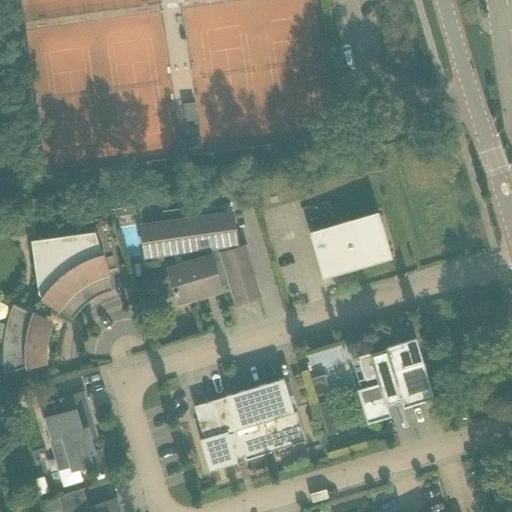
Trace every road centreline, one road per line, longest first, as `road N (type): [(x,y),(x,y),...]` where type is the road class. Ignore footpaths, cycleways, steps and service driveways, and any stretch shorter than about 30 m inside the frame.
road 1 (residential): [(511,269),(158,368),(139,395),(139,412),(170,511)]
road 2 (residential): [(243,511),(511,429)]
road 3 (residential): [(511,229),(444,0)]
